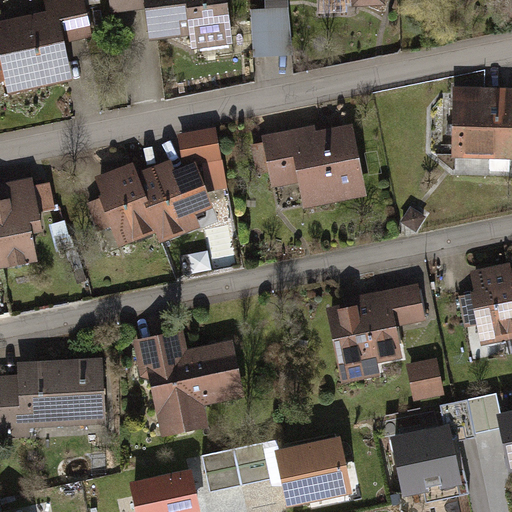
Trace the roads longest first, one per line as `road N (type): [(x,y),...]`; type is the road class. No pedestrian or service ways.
road 1 (residential): [(511,51),(0,158)]
road 2 (residential): [(511,228),(0,329)]
